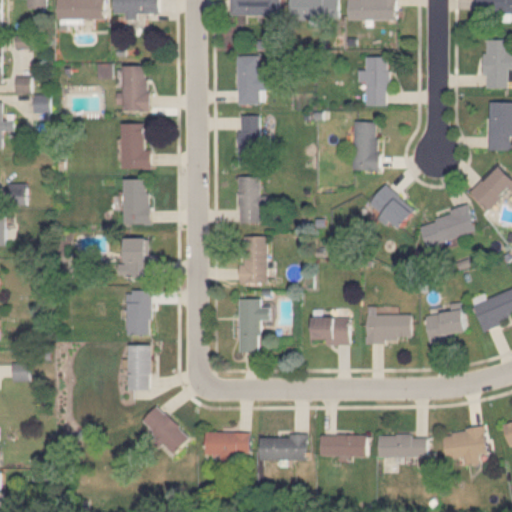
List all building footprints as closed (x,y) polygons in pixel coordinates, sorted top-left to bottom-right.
[(59,0),(106,0),(106,14),(59,13),(59,0)] [(116,0),(159,0),(160,8),(138,9),(138,16),(128,16),(128,7),(117,7),(116,0)] [(234,0),(279,0),(280,8),(234,9),(234,0)] [(291,0),(292,19),(340,19),(340,0),(291,0)] [(348,0),(397,0),(397,13),(348,13),(348,0)] [(474,0),(511,0),(511,8),(474,7),(474,0)] [(488,38),(508,39),(508,51),(511,52),(511,64),(507,64),(508,79),(490,79),(490,66),(486,65),(488,38)] [(238,53),(258,52),(261,98),(241,99),(238,53)] [(368,53),(369,62),(361,62),(362,78),(368,78),(369,101),(387,100),(386,76),(392,76),(392,63),(388,63),(388,52),(368,53)] [(126,63),(148,63),(147,90),(151,90),(151,107),(126,107),(126,63)] [(16,69),(17,87),(33,87),(32,69),(16,69)] [(36,91),(51,90),(52,107),(37,107),(36,91)] [(490,95),(511,95),(511,131),(511,144),(489,143),(490,95)] [(0,100),(4,100),(4,115),(18,115),(18,130),(4,130),(4,145),(0,145),(0,100)] [(245,112),(261,111),(263,157),(241,158),(240,123),(245,123),(245,112)] [(357,117),(378,117),(378,164),(356,164),(357,117)] [(123,119),(145,119),(144,146),(153,146),(152,165),(123,164),(123,119)] [(471,186),(499,162),(511,177),(511,185),(488,206),(471,186)] [(241,172),(265,172),(265,221),(241,221),(241,172)] [(125,176),(148,176),(148,223),(125,223),(125,176)] [(387,179),(414,204),(398,222),(370,197),(387,179)] [(422,223),(436,219),(437,216),(453,211),(452,205),(470,199),(479,227),(428,243),(422,223)] [(0,210),(10,210),(10,249),(0,249),(0,210)] [(240,234),(269,233),(270,277),(241,278),(240,234)] [(126,238),(148,237),(149,274),(126,274),(126,238)] [(511,284),(474,301),(485,328),(511,316),(509,308),(511,306),(511,284)] [(129,286),(153,287),(152,335),(128,335),(129,286)] [(241,294),(261,293),(262,304),(270,304),(270,315),(262,315),(262,348),(242,348),(241,294)] [(428,312),(463,308),(466,332),(431,336),(428,312)] [(370,312),(413,310),(414,332),(387,333),(387,339),(371,340),(370,312)] [(312,313),(350,314),(350,339),(312,339),(312,313)] [(130,341),(130,388),(153,387),(152,341),(130,341)] [(29,380),(29,364),(16,364),(16,380),(29,380)] [(157,404),(191,435),(177,451),(165,440),(161,445),(151,436),(157,430),(144,418),(157,404)] [(511,419),(501,423),(509,445),(511,443),(511,419)] [(486,424),(490,449),(482,450),(483,459),(466,462),(465,454),(450,457),(445,431),(486,424)] [(209,429),(253,429),(253,456),(208,456),(209,429)] [(382,433),(428,431),(429,451),(383,454),(382,433)] [(323,432),(370,432),(370,452),(323,452),(323,432)] [(263,434),(307,433),(307,455),(263,456),(263,434)]
